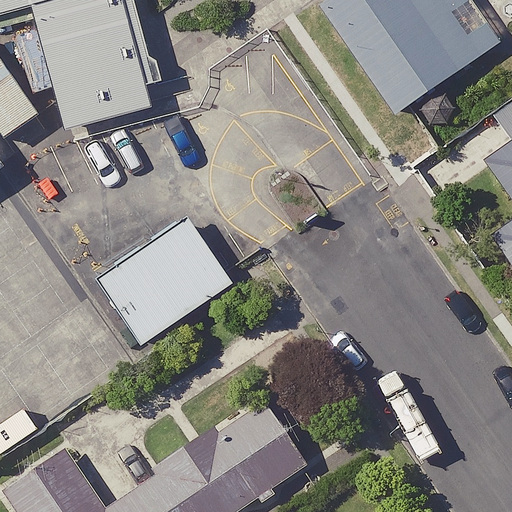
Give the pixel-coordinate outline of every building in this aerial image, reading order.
[(0,0),(0,12),(35,3),(68,126),(153,104),(125,0),(0,0)] [(445,0),(333,0),(322,8),(397,117),(484,57),(445,0)] [(46,112),(0,45),(0,136),(3,141),(46,112)] [(511,110),(498,121),(511,140),(511,148),(489,165),(511,196),(511,225),(494,238),(511,264),(511,110)] [(235,278),(191,213),(95,279),(139,343),(235,278)] [(241,511),(307,468),(264,403),(162,471),(166,476),(111,511),(105,511),(67,454),(6,494),(18,511),(241,511)]
